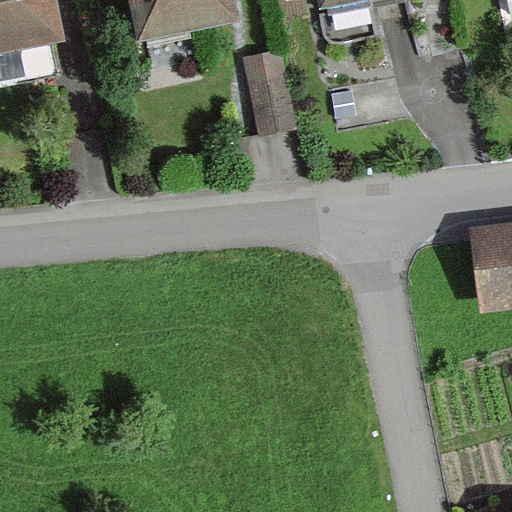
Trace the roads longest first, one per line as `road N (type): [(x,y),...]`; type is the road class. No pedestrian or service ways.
road 1 (residential): [(357,207),(0,237)]
road 2 (residential): [(357,207),(422,511)]
road 3 (residential): [(511,186),(357,207)]
